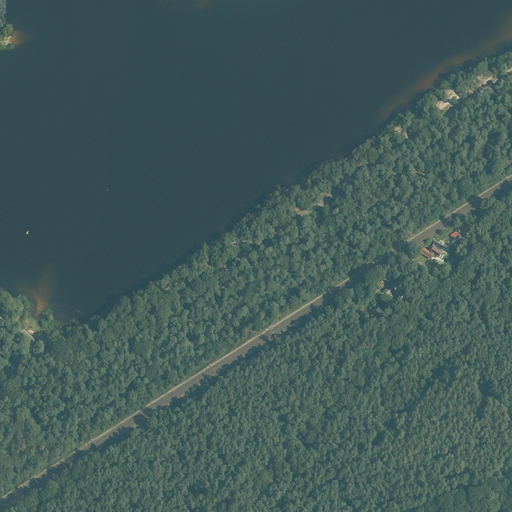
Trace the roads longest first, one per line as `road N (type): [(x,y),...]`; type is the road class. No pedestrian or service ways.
road 1 (unclassified): [(0,318),(60,363),(92,360),(511,71)]
road 2 (unclassified): [(511,208),(241,511)]
